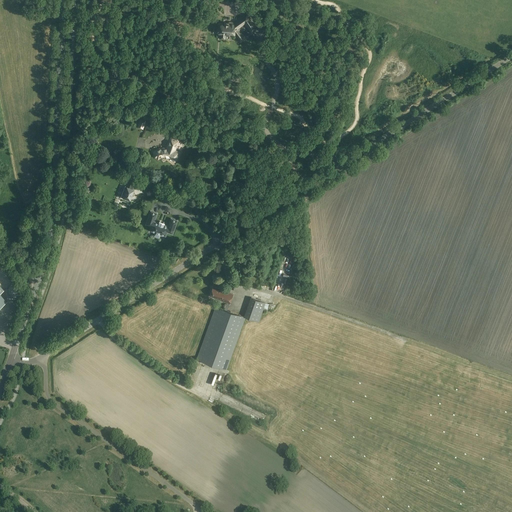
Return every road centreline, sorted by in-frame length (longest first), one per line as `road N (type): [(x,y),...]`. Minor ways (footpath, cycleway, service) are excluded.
road 1 (unclassified): [(40,357),(511,55)]
road 2 (track): [(315,0),(335,5),(370,51),(355,119),(322,142),(301,116),(235,94),(205,74),(95,78),(94,21)]
road 3 (secondary): [(10,358),(51,228),(63,0)]
road 4 (track): [(511,378),(277,295)]
road 5 (unclassified): [(201,511),(53,402),(40,357)]
